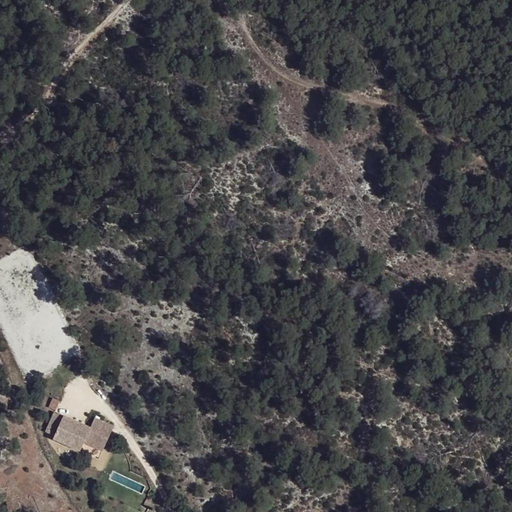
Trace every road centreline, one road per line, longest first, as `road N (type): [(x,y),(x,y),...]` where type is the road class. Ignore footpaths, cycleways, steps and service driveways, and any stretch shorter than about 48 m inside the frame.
road 1 (track): [(240,0),(249,30),(297,82),(385,103),(511,177)]
road 2 (track): [(0,137),(17,131),(123,0)]
road 3 (residential): [(108,406),(173,511)]
